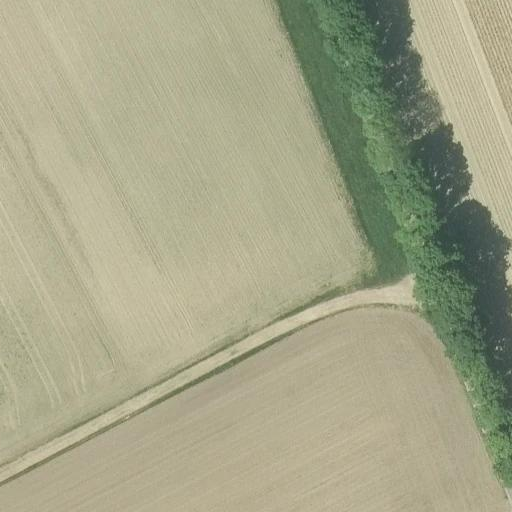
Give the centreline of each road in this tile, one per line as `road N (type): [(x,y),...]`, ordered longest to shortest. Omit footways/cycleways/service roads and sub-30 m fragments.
road 1 (track): [(323,0),(511,491)]
road 2 (track): [(421,253),(0,474)]
